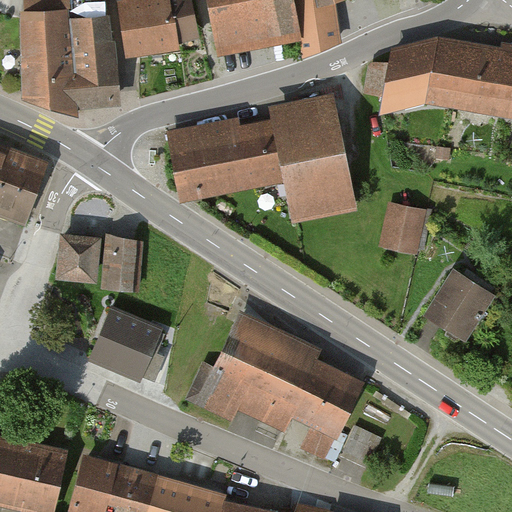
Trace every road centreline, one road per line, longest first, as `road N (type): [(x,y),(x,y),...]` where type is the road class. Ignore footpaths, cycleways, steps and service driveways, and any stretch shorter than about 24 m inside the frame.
road 1 (primary): [(89,159),(511,439)]
road 2 (tertiary): [(473,0),(316,69),(150,118),(89,159)]
road 3 (residential): [(397,511),(198,437),(12,354)]
road 4 (residential): [(12,354),(52,217),(89,159)]
road 5 (track): [(451,400),(420,466),(388,508)]
